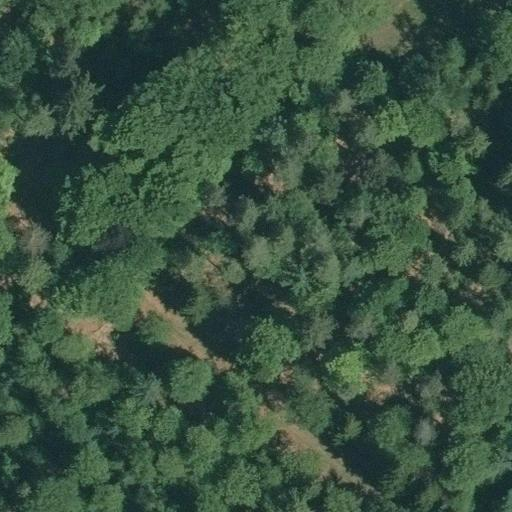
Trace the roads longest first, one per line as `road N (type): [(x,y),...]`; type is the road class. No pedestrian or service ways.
road 1 (track): [(392,511),(0,181)]
road 2 (track): [(288,0),(77,245)]
